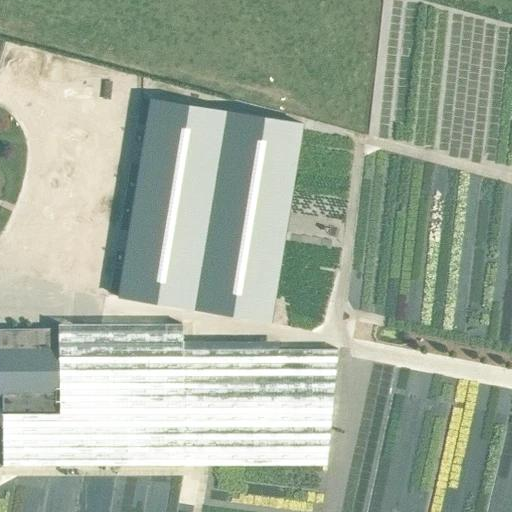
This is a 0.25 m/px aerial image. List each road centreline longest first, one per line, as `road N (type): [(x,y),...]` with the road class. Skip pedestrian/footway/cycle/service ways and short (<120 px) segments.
road 1 (unknown): [(11,287),(33,238),(53,155),(48,116),(32,93),(0,80)]
road 2 (unknown): [(11,287),(189,302)]
